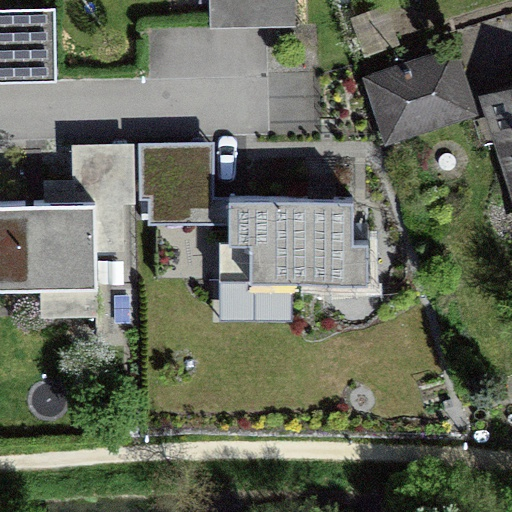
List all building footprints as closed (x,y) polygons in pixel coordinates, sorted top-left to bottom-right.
[(293,0),(209,0),(210,28),(294,25),(293,0)] [(52,13),(0,12),(0,68),(51,70),(52,13)] [(447,49),(375,72),(390,117),(462,94),(447,49)] [(511,83),(483,94),(511,172),(511,83)] [(156,218),(214,218),(215,141),(187,141),(156,141),(156,218)] [(230,196),(230,240),(251,240),(251,278),(371,278),(371,235),(353,235),(353,195),(323,195),(230,196)] [(92,196),(0,198),(0,297),(94,295),(92,196)]
